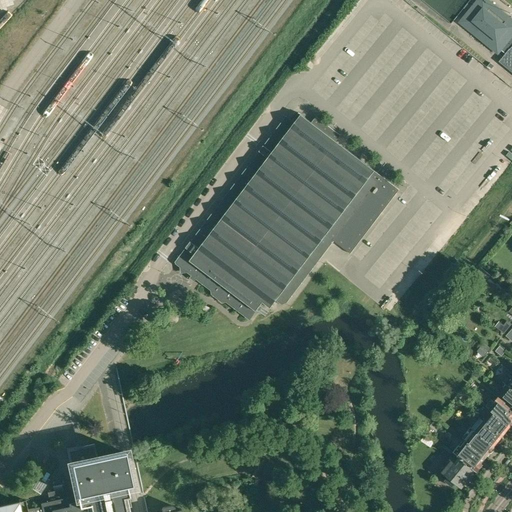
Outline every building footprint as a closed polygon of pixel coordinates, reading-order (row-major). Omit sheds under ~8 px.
[(505,54),(499,61),(511,71),(511,20),(487,0),(477,0),(459,22),(497,54),(500,50),(505,54)] [(292,121),(286,116),(175,262),(185,270),(212,290),(212,294),(223,303),(227,302),(250,319),(263,302),(270,308),(276,300),(282,305),(288,302),(334,241),(350,254),(399,190),(374,171),(375,171),(336,141),(340,135),(316,117),(311,123),(298,113),(292,121)] [(418,119),(421,127),(431,123),(429,116),(418,119)] [(491,275),(480,266),(471,278),(482,287),(491,275)] [(499,321),(495,326),(499,330),(503,325),(499,321)] [(484,357),(491,348),(484,342),(477,351),(484,357)] [(496,351),(501,356),(505,351),(499,346),(496,351)] [(511,388),(509,386),(507,385),(501,393),(511,401),(511,388)] [(490,408),(492,410),(510,425),(511,423),(511,410),(510,409),(511,407),(499,397),(490,408)] [(492,410),(484,421),(502,436),(510,425),(492,410)] [(484,421),(476,431),(494,446),(502,436),(484,421)] [(467,438),(465,440),(485,456),(494,446),(476,431),(471,427),(464,435),(467,438)] [(0,511),(181,511),(181,509),(174,510),(173,506),(172,505),(163,507),(162,509),(162,511),(126,511),(125,508),(131,507),(127,486),(131,485),(121,438),(111,440),(97,443),(89,445),(66,450),(76,495),(67,497),(66,489),(47,493),(49,502),(40,504),(41,506),(27,509),(25,500),(19,501),(0,505),(0,511)] [(454,452),(457,454),(475,469),(485,456),(465,440),(461,446),(460,444),(454,452)] [(475,469),(457,454),(449,466),(445,462),(440,468),(444,471),(443,472),(447,476),(445,480),(453,486),(456,483),(461,487),(475,469)]
